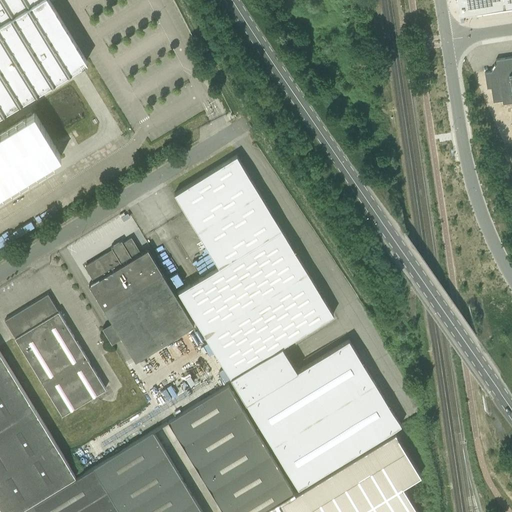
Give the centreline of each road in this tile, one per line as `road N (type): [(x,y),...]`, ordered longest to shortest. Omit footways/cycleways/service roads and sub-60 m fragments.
road 1 (secondary): [(511,411),(231,0)]
road 2 (unclassified): [(0,273),(241,124)]
road 3 (unclassified): [(446,39),(472,187),(511,278)]
